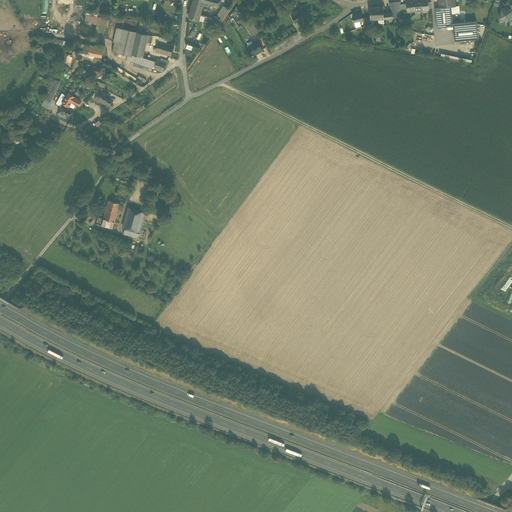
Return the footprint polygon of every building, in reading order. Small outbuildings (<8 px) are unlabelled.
[(193,0),(189,17),(199,20),(200,15),(203,5),(204,6),(205,3),(204,3),(204,1),(217,5),(218,0),(193,0)] [(407,11),(414,10),(413,0),(411,0),(406,0),(406,4),(407,10),(407,11)] [(413,0),(414,10),(422,10),(420,0),(413,0)] [(427,0),(420,0),(422,10),(429,9),(429,8),(428,2),(427,0)] [(390,3),(392,14),(393,17),(398,16),(397,11),(396,3),(396,2),(390,3)] [(199,20),(217,25),(222,17),(228,8),(223,6),(216,17),(214,16),(214,17),(213,19),(212,18),(200,15),(199,20)] [(452,23),(452,13),(451,6),(439,7),(436,8),(435,8),(437,28),(453,26),(452,23)] [(505,19),(509,20),(511,13),(511,10),(502,8),(499,18),(500,18),(505,19)] [(303,11),(299,13),(292,17),(295,22),(306,17),(303,11)] [(356,26),(360,25),(361,25),(360,21),(363,20),(362,18),(361,13),(353,16),(355,23),(356,26)] [(98,16),(86,14),(85,21),(107,25),(109,18),(98,16)] [(453,26),(454,38),(478,36),(476,21),(452,23),(453,26)] [(245,26),(248,30),(255,26),(253,22),(245,26)] [(248,30),(251,36),(258,33),(255,26),(248,30)] [(113,42),(114,42),(119,43),(122,28),(117,27),(113,42)] [(131,56),(132,54),(137,32),(122,28),(119,43),(117,53),(127,55),(131,56)] [(147,34),(137,32),(132,54),(142,57),(145,42),(147,34)] [(159,37),(147,34),(145,42),(157,44),(157,41),(158,41),(159,37)] [(166,43),(158,41),(157,41),(157,44),(156,51),(160,52),(160,53),(163,54),(166,43)] [(248,46),(253,55),(257,53),(257,52),(263,49),(258,41),(248,46)] [(163,54),(171,56),(174,45),(166,43),(163,54)] [(41,46),(40,47),(37,48),(36,49),(41,58),(47,55),(41,46)] [(91,46),(90,51),(89,54),(95,55),(101,57),(103,49),(91,46)] [(79,53),(79,52),(73,51),(72,54),(73,54),(71,62),(69,70),(75,72),(75,70),(71,69),(74,58),(77,59),(79,53)] [(83,54),(79,53),(77,59),(74,58),(71,69),(75,70),(77,70),(80,60),(85,61),(84,63),(92,64),(93,58),(88,57),(88,56),(82,55),(83,54)] [(471,62),(472,59),(441,53),(441,56),(471,62)] [(140,64),(142,57),(132,54),(131,56),(130,61),(140,64)] [(147,67),(154,69),(156,62),(142,57),(140,64),(147,67)] [(157,59),(156,62),(154,69),(162,72),(166,62),(167,60),(161,58),(160,60),(157,59)] [(84,69),(76,76),(82,79),(88,73),(84,69)] [(53,81),(46,96),(52,99),(59,84),(57,83),(53,81)] [(105,104),(105,103),(107,99),(109,95),(102,92),(99,91),(95,99),(105,104)] [(74,97),(70,95),(68,93),(62,103),(66,105),(65,106),(68,107),(71,103),(74,97)] [(53,100),(52,99),(46,96),(42,104),(50,108),(53,100)] [(82,101),(74,97),(71,103),(78,107),(82,101)] [(58,115),(69,119),(73,109),(68,107),(65,106),(62,105),(58,115)] [(103,219),(114,222),(119,204),(108,201),(103,219)] [(122,228),(125,229),(130,208),(127,208),(122,228)] [(130,208),(125,229),(136,232),(141,212),(138,211),(130,208)] [(141,212),(136,232),(139,233),(145,213),(141,212)] [(102,226),(112,229),(114,222),(103,219),(102,226)]
